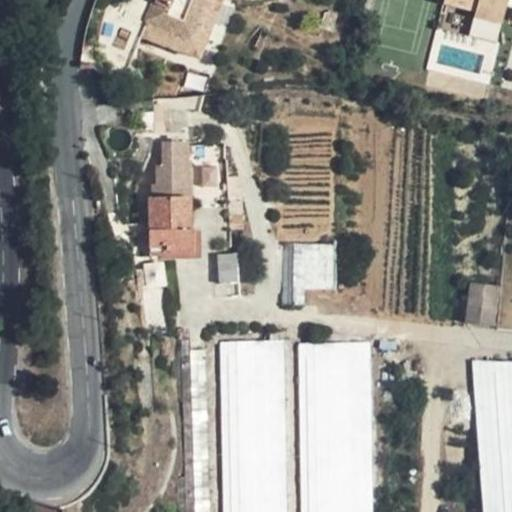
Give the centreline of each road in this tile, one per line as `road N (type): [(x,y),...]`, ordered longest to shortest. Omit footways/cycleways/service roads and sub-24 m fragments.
road 1 (secondary): [(0,452),(19,473),(54,478),(77,466),(90,443),(65,72),(76,0)]
road 2 (unknown): [(511,344),(281,313)]
road 3 (secondary): [(0,200),(0,367)]
